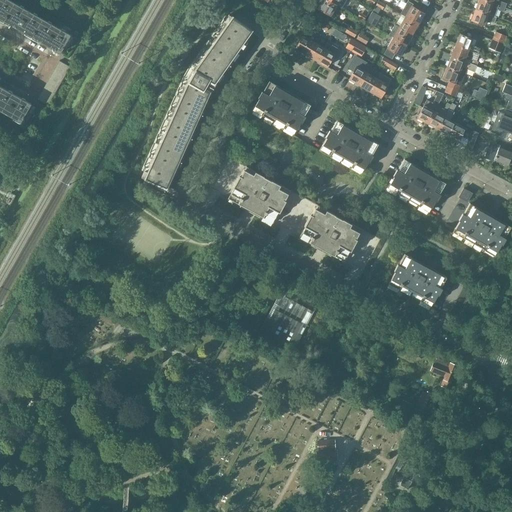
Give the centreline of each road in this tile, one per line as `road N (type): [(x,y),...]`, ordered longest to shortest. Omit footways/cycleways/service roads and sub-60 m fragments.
road 1 (residential): [(498,370),(189,203),(221,115),(261,57)]
road 2 (tertiary): [(442,511),(498,370)]
road 3 (residential): [(390,123),(261,57)]
road 4 (residential): [(511,194),(390,123)]
road 5 (residential): [(390,123),(452,0)]
road 6 (residential): [(0,30),(47,58),(33,88),(0,74)]
